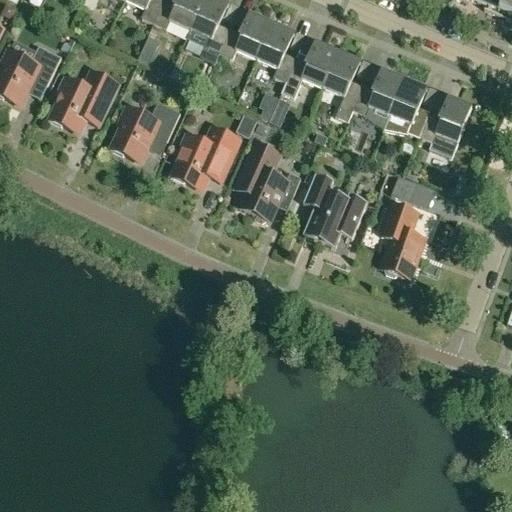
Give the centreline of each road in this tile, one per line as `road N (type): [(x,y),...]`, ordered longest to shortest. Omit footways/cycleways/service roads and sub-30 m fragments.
road 1 (residential): [(454,361),(288,302),(0,166)]
road 2 (residential): [(511,75),(339,0)]
road 3 (residential): [(454,361),(511,205)]
